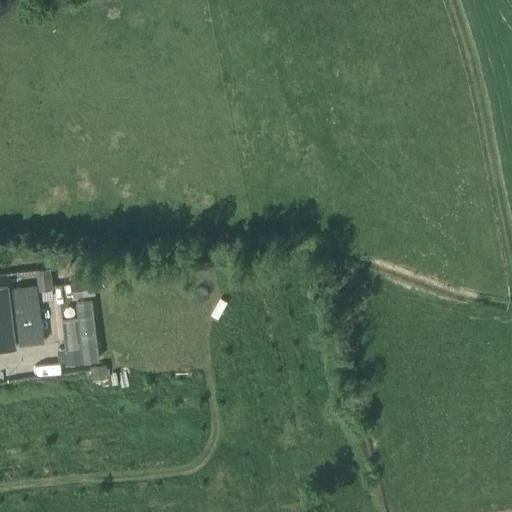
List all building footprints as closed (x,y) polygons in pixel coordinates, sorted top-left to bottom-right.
[(52,288),(49,267),(36,268),(38,287),(39,290),(52,288)] [(93,280),(72,283),(73,295),(95,293),(93,280)] [(0,284),(0,345),(16,344),(8,284),(0,284)] [(37,284),(12,287),(19,343),(44,340),(37,284)] [(99,359),(91,300),(76,302),(78,318),(62,320),(66,350),(82,348),(84,361),(99,359)] [(104,365),(89,367),(91,380),(105,377),(107,377),(105,365),(104,365)]
